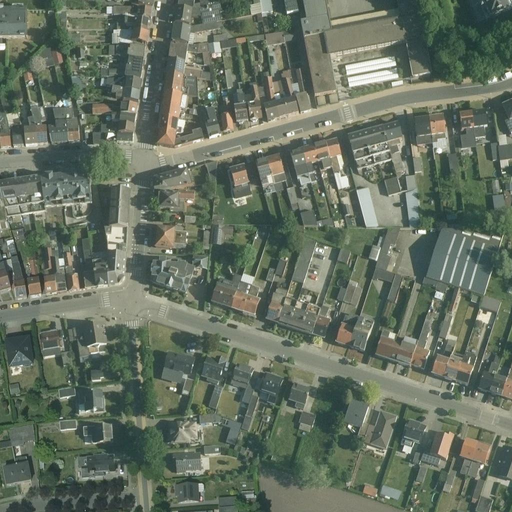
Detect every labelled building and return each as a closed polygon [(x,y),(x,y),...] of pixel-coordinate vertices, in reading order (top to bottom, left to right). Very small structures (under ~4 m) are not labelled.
[(135,0),(135,11),(152,13),(153,0),(135,0)] [(287,18),(298,16),(294,0),(288,0),(284,1),(287,18)] [(323,38),(332,36),(324,0),(300,0),(306,25),(299,27),(314,100),(335,96),(330,72),(323,38)] [(413,84),(432,80),(415,0),(394,0),(399,22),(332,36),(323,38),(330,72),(407,56),(413,84)] [(475,0),(485,23),(511,11),(511,8),(508,0),(475,0)] [(178,1),(177,11),(195,14),(196,4),(178,1)] [(280,2),(270,3),(271,16),(280,16),(280,2)] [(258,20),(270,19),(270,3),(258,3),(258,20)] [(133,23),(151,25),(152,13),(135,11),(133,23)] [(174,28),(192,31),(195,14),(177,11),(174,28)] [(8,42),(25,42),(24,15),(8,15),(8,42)] [(133,23),(132,35),(149,37),(151,25),(133,23)] [(174,28),(171,48),(189,50),(192,31),(174,28)] [(131,45),(148,47),(149,37),(132,35),(131,45)] [(168,64),(186,67),(189,50),(171,48),(168,64)] [(128,61),(145,64),(147,52),(130,50),(128,61)] [(51,72),(68,69),(66,54),(49,57),(51,72)] [(125,83),(141,85),(145,64),(128,61),(125,83)] [(166,79),(184,81),(186,67),(168,64),(166,79)] [(166,79),(164,97),(182,100),(184,81),(166,79)] [(125,83),(123,93),(140,96),(141,85),(125,83)] [(121,103),(138,106),(140,96),(123,93),(121,103)] [(162,108),(180,111),(182,100),(164,97),(162,108)] [(301,117),(310,114),(305,97),(296,100),(301,117)] [(249,126),(262,124),(259,101),(246,103),(249,126)] [(283,121),(297,117),(293,103),(279,107),(283,121)] [(511,123),(511,103),(502,108),(510,125),(511,123)] [(237,126),(246,125),(244,107),(235,108),(237,126)] [(283,121),(279,107),(263,112),(268,126),(283,121)] [(119,118),(135,120),(136,109),(120,108),(119,118)] [(162,108),(160,121),(178,124),(180,111),(162,108)] [(473,132),(486,130),(483,113),(470,115),(473,132)] [(473,132),(470,115),(459,117),(462,134),(473,132)] [(223,136),(233,134),(230,116),(220,118),(223,136)] [(89,129),(103,127),(102,118),(88,120),(89,129)] [(119,118),(118,128),(134,129),(135,120),(119,118)] [(431,140),(445,138),(443,119),(429,120),(431,140)] [(431,140),(429,120),(414,122),(416,141),(431,140)] [(158,135),(176,137),(178,124),(160,121),(158,135)] [(210,141),(220,138),(216,124),(206,128),(210,141)] [(67,147),(78,146),(77,125),(66,126),(67,147)] [(67,147),(66,126),(48,127),(50,148),(67,147)] [(387,148),(402,145),(397,127),(382,130),(387,148)] [(117,137),(133,138),(134,129),(118,128),(117,137)] [(387,148),(382,130),(371,133),(376,151),(387,148)] [(188,137),(188,150),(204,144),(201,131),(188,137)] [(35,150),(34,132),(23,133),(25,151),(35,150)] [(35,150),(47,149),(45,132),(34,132),(35,150)] [(365,154),(376,151),(371,133),(360,136),(365,154)] [(12,151),(23,150),(21,134),(11,135),(12,151)] [(0,152),(10,152),(9,135),(0,135),(0,152)] [(158,135),(156,150),(176,151),(188,150),(188,137),(176,137),(158,135)] [(365,154),(360,136),(348,139),(353,157),(365,154)] [(116,145),(132,146),(133,138),(117,137),(116,145)] [(328,164),(340,161),(336,144),(324,147),(328,164)] [(499,164),(511,162),(511,148),(505,149),(505,145),(497,146),(499,164)] [(328,164),(324,147),(313,150),(317,167),(328,164)] [(306,170),(317,167),(313,150),(301,153),(306,170)] [(306,170),(301,153),(290,156),(295,173),(306,170)] [(458,176),(466,175),(462,156),(454,157),(458,176)] [(273,182),(283,179),(277,160),(267,163),(273,182)] [(273,182),(267,163),(255,166),(261,186),(273,182)] [(212,167),(213,186),(224,186),(223,167),(212,167)] [(237,201),(251,196),(243,170),(229,175),(237,201)] [(161,195),(190,190),(188,174),(159,179),(161,195)] [(89,205),(87,178),(40,182),(42,209),(89,205)] [(404,180),(391,184),(395,200),(408,196),(404,180)] [(410,182),(417,232),(430,230),(423,180),(410,182)] [(29,210),(42,209),(40,182),(26,184),(29,210)] [(29,210),(26,184),(13,185),(15,211),(29,210)] [(1,213),(15,211),(13,185),(0,185),(0,201),(0,203),(1,213)] [(364,194),(372,233),(385,230),(376,191),(364,194)] [(107,230),(127,232),(130,193),(111,192),(107,230)] [(298,209),(306,207),(302,192),(294,193),(298,209)] [(158,211),(177,214),(179,200),(160,197),(158,211)] [(510,208),(510,198),(500,198),(500,207),(510,208)] [(308,218),(311,231),(324,229),(321,215),(308,218)] [(266,229),(277,230),(278,222),(266,221),(266,229)] [(344,230),(353,230),(353,222),(344,222),(344,230)] [(156,230),(155,241),(174,242),(175,232),(156,230)] [(219,235),(211,235),(210,249),(228,250),(229,232),(219,231),(219,235)] [(394,303),(404,305),(409,279),(400,277),(404,257),(401,256),(405,235),(382,231),(376,262),(384,263),(380,281),(397,284),(394,303)] [(506,232),(442,231),(427,279),(484,298),(506,232)] [(154,252),(174,253),(174,242),(155,241),(154,252)] [(91,273),(100,273),(97,242),(89,243),(91,273)] [(106,267),(125,268),(126,250),(106,249),(106,267)] [(346,254),(345,262),(354,263),(355,255),(346,254)] [(71,269),(80,270),(80,258),(71,257),(71,269)] [(18,262),(4,265),(7,279),(21,276),(18,262)] [(274,284),(281,285),(282,281),(291,282),(293,263),(285,262),(284,272),(275,271),(274,284)] [(151,283),(167,283),(167,263),(151,263),(151,283)] [(186,299),(194,273),(192,264),(167,263),(167,283),(151,283),(151,287),(156,289),(186,299)] [(95,292),(107,291),(106,276),(94,277),(95,292)] [(0,295),(9,292),(3,277),(0,278),(0,295)] [(95,292),(94,277),(84,278),(85,293),(95,292)] [(68,295),(79,294),(78,279),(66,280),(68,295)] [(55,297),(65,296),(63,280),(53,281),(55,297)] [(55,297),(53,281),(42,283),(45,299),(55,297)] [(355,282),(352,291),(347,290),(344,302),(359,305),(364,284),(355,282)] [(27,301),(40,299),(38,283),(26,285),(27,301)] [(14,304),(25,302),(23,286),(12,287),(14,304)] [(211,307),(230,313),(236,296),(216,290),(211,307)] [(242,316),(247,299),(236,296),(230,313),(242,316)] [(242,316),(253,320),(259,303),(247,299),(242,316)] [(277,328),(283,309),(271,305),(265,325),(277,328)] [(277,328),(299,335),(305,316),(283,309),(277,328)] [(312,339),(318,320),(305,316),(299,335),(312,339)] [(312,339),(324,343),(330,324),(318,320),(312,339)] [(349,351),(358,329),(343,324),(335,345),(349,351)] [(86,352),(107,349),(104,326),(83,329),(86,352)] [(349,351),(364,357),(373,335),(358,329),(349,351)] [(40,355),(59,352),(57,336),(38,339),(40,355)] [(7,372),(31,369),(28,340),(4,343),(7,372)] [(393,365),(399,348),(381,341),(375,359),(393,365)] [(459,360),(461,343),(454,342),(452,359),(459,360)] [(393,365),(409,371),(410,368),(415,353),(399,348),(393,365)] [(415,353),(410,368),(423,372),(430,352),(417,348),(415,353)] [(163,374),(190,380),(194,361),(168,355),(163,374)] [(200,380),(218,386),(226,365),(208,358),(200,380)] [(431,379),(443,383),(449,364),(437,360),(431,379)] [(456,387),(462,368),(449,364),(443,383),(456,387)] [(505,379),(508,370),(500,367),(497,375),(505,379)] [(231,386),(247,392),(253,374),(237,368),(231,386)] [(456,387),(467,390),(473,372),(462,368),(456,387)] [(89,385),(103,384),(103,377),(103,370),(88,370),(89,385)] [(259,394),(277,401),(284,384),(266,376),(259,394)] [(478,394),(490,398),(495,380),(483,377),(478,394)] [(502,401),(507,384),(495,380),(490,398),(502,401)] [(288,403),(305,409),(312,391),(295,384),(288,403)] [(502,401),(511,404),(511,385),(507,384),(502,401)] [(15,389),(18,398),(26,396),(24,386),(15,389)] [(88,417),(103,416),(102,394),(79,396),(80,408),(88,407),(88,417)] [(343,426),(361,432),(368,410),(350,404),(343,426)] [(310,413),(303,430),(317,435),(323,418),(310,413)] [(368,447),(386,453),(397,420),(380,414),(368,447)] [(169,448),(197,445),(195,422),(166,425),(169,448)] [(402,441),(420,448),(427,429),(408,423),(402,441)] [(83,449),(111,448),(110,429),(82,431),(83,449)] [(41,431),(17,433),(18,443),(6,445),(6,448),(42,445),(41,431)] [(444,439),(437,436),(431,453),(425,451),(421,463),(438,469),(440,461),(446,463),(454,438),(445,435),(444,439)] [(472,465),(478,446),(466,442),(459,461),(472,465)] [(472,465),(484,469),(491,450),(478,446),(472,465)] [(506,482),(511,463),(511,451),(503,449),(493,477),(506,482)] [(176,475),(202,474),(201,455),(176,456),(176,475)] [(115,474),(114,456),(83,458),(83,470),(80,470),(80,479),(102,478),(102,474),(115,474)] [(22,488),(35,485),(31,467),(18,469),(22,488)] [(22,488),(18,469),(6,471),(9,490),(22,488)] [(175,507),(199,505),(198,487),(174,489),(175,507)] [(373,489),(370,497),(384,501),(386,493),(373,489)] [(404,505),(408,495),(391,489),(388,498),(404,505)] [(226,500),(225,511),(245,511),(246,501),(226,500)] [(489,502),(486,511),(499,511),(501,504),(489,502)]
